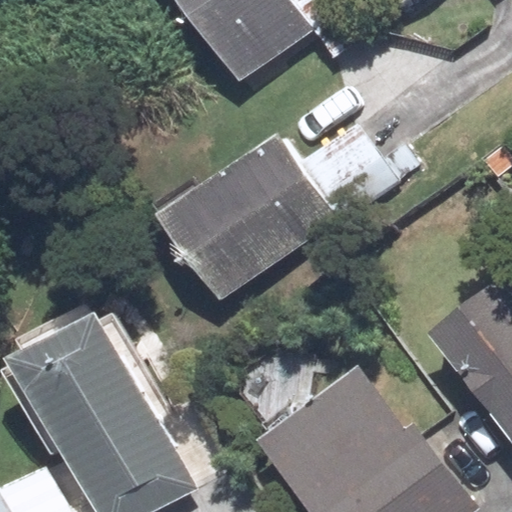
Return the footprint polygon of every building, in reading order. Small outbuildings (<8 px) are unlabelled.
[(218,0),(267,73),(333,30),(351,57),(392,30),(372,0),(218,0)] [(397,0),(404,11),(423,0),(397,0)] [(238,291),(405,177),(368,123),(312,160),(291,129),(180,205),(238,291)] [(511,280),(445,334),(511,417),(511,280)] [(160,511),(218,488),(139,295),(109,307),(104,295),(43,320),(95,448),(0,486),(0,511),(160,511)] [(472,511),(511,482),(511,431),(480,390),(433,425),(382,357),(289,427),(353,511),(472,511)]
